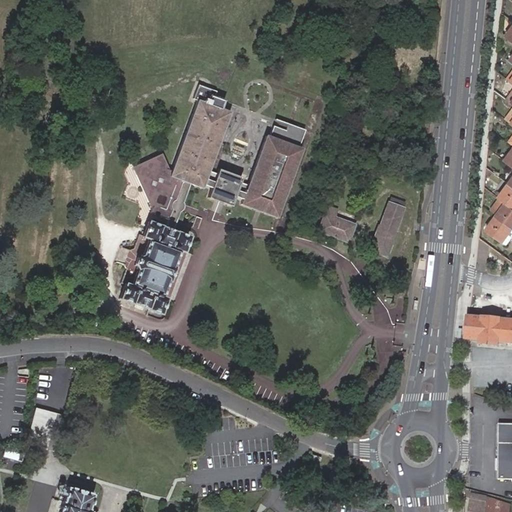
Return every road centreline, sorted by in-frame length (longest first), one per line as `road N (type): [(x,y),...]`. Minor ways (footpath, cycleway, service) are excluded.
road 1 (residential): [(0,349),(113,345),(312,439),(389,451)]
road 2 (tertiary): [(458,0),(423,338)]
road 3 (tertiary): [(452,269),(478,0)]
